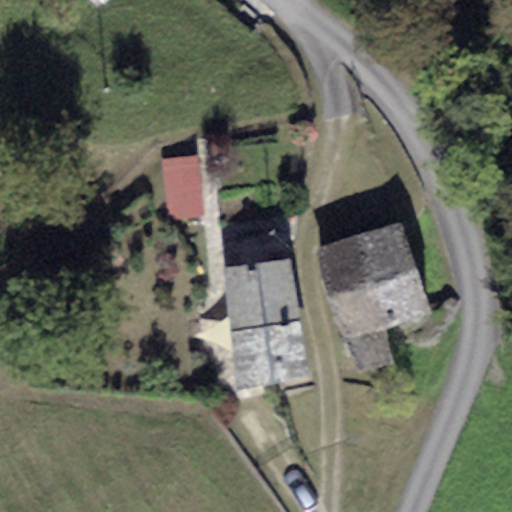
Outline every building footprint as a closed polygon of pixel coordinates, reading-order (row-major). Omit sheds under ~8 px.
[(91,0),(102,13),(116,0),(91,0)] [(234,149),(234,135),(212,135),(212,149),(234,149)] [(172,221),(205,218),(198,157),(166,161),(172,221)] [(382,320),(431,304),(404,222),(318,250),(344,333),(357,372),(395,360),(382,320)] [(291,263),(227,271),(243,386),(306,377),(291,263)]
